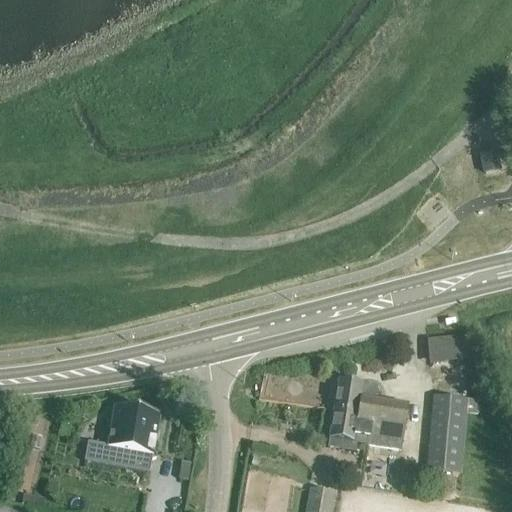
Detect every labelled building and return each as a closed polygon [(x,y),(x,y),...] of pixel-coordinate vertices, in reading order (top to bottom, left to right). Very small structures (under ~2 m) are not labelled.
[(485,179),(501,177),(498,158),(482,161),(485,179)] [(427,344),(431,369),(475,365),(472,338),(427,344)] [(457,382),(437,380),(436,392),(456,394),(457,382)] [(370,429),(367,449),(399,454),(407,409),(374,404),(376,390),(338,384),(333,414),(357,418),(356,427),(370,429)] [(428,470),(454,473),(462,474),(468,418),(480,419),(481,405),(461,403),(461,405),(435,403),(428,470)] [(107,451),(151,460),(159,420),(114,412),(107,451)] [(329,443),(344,445),(343,453),(354,455),(356,447),(367,449),(370,429),(356,427),(357,418),(333,414),(329,443)] [(86,457),(83,471),(148,482),(150,467),(152,460),(151,460),(107,451),(87,448),(86,457)] [(181,465),(178,483),(188,484),(191,467),(181,465)] [(331,511),(334,500),(309,496),(306,511),(331,511)] [(34,500),(32,510),(43,511),(45,502),(34,500)]
